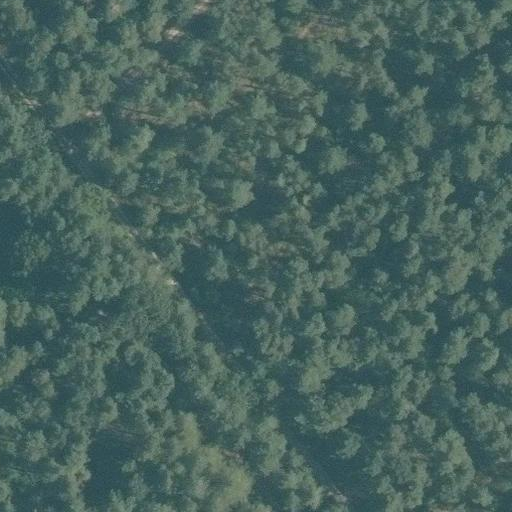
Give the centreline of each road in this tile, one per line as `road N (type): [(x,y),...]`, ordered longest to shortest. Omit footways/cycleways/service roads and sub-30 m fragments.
road 1 (track): [(0,59),(353,511)]
road 2 (track): [(128,330),(267,511)]
road 3 (track): [(200,0),(66,144)]
road 4 (track): [(128,330),(0,325)]
